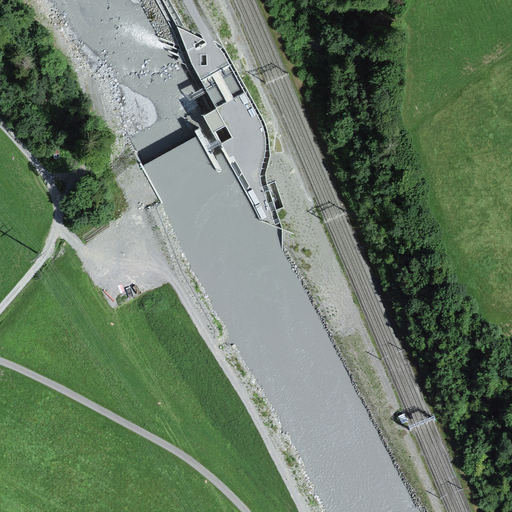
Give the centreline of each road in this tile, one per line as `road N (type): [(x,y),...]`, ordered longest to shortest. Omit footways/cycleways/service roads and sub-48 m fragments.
road 1 (unclassified): [(246,511),(185,456),(0,361)]
road 2 (track): [(0,123),(45,175),(59,209),(42,253),(0,307)]
